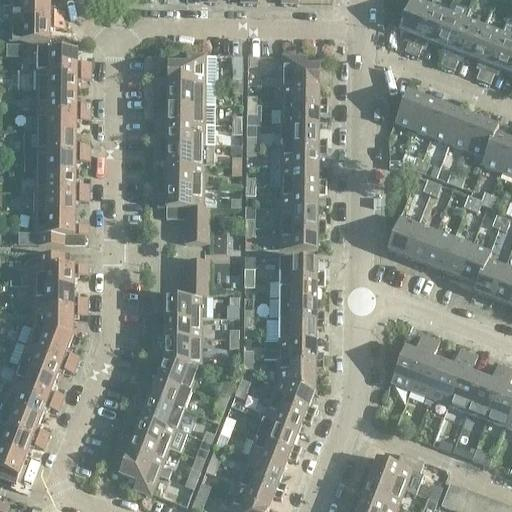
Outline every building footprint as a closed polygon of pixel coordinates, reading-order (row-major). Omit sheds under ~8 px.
[(412,57),(431,9),(408,0),(400,0),(393,19),(404,23),(400,33),(408,36),(407,40),(410,43),(405,55),(412,57)] [(10,23),(64,23),(64,15),(50,15),(50,3),(10,2),(10,23)] [(448,71),(467,22),(471,12),(453,6),(449,15),(437,47),(444,50),(442,56),(446,58),(442,69),(448,71)] [(412,57),(419,60),(423,49),(427,51),(429,44),(437,47),(449,15),(431,9),(412,57)] [(465,58),(472,61),(485,29),(467,22),(448,71),(455,74),(459,63),(463,64),(465,58)] [(64,32),(64,23),(10,23),(10,44),(50,45),(50,32),(64,32)] [(511,28),(506,26),(503,36),(490,68),(488,74),(484,85),(490,87),(495,77),(498,78),(501,72),(508,75),(511,64),(511,28)] [(481,71),(477,83),(484,85),(488,74),(490,68),(503,36),(485,29),(472,61),(480,64),(477,70),(481,71)] [(8,59),(23,59),(24,46),(9,46),(8,59)] [(37,74),(91,74),(91,66),(77,66),(77,53),(37,52),(37,74)] [(168,66),(168,87),(216,88),(216,60),(206,60),(206,58),(186,58),(186,67),(185,67),(185,59),(174,58),(173,66),(168,66)] [(282,89),(320,89),(320,68),(307,68),(307,60),(282,59),(282,89)] [(258,70),(258,61),(249,61),(248,70),(258,70)] [(37,74),(37,94),(77,95),(77,87),(79,87),(82,83),(91,83),(91,74),(37,74)] [(234,89),(243,89),(243,80),(234,80),(234,89)] [(167,108),(205,108),(215,108),(216,88),(168,87),(167,108)] [(243,89),(234,89),(233,98),(243,98),(243,89)] [(319,102),(320,89),(282,89),(282,109),(328,110),(328,102),(319,102)] [(37,94),(36,115),(90,115),(91,107),(77,106),(77,95),(37,94)] [(414,134),(426,102),(408,95),(396,127),(414,134)] [(248,109),(257,109),(258,100),(248,100),(248,109)] [(414,134),(432,141),(444,109),(426,102),(414,134)] [(167,128),(205,129),(215,129),(215,108),(205,108),(167,108),(167,128)] [(257,109),(248,109),(248,118),(257,118),(257,109)] [(281,130),(319,130),(319,118),(328,118),(328,110),(282,109),(281,130)] [(432,141),(450,148),(462,116),(444,109),(432,141)] [(36,115),(36,135),(76,136),(76,124),(90,124),(90,115),(36,115)] [(450,148),(468,155),(480,122),(462,116),(450,148)] [(233,129),(243,129),(243,120),(233,120),(233,129)] [(468,155),(485,161),(486,162),(495,137),(496,137),(499,130),(480,122),(468,155)] [(167,149),(204,149),(215,149),(215,129),(205,129),(167,128),(167,149)] [(243,129),(233,129),(233,138),(243,139),(243,129)] [(281,130),(281,150),(327,151),(327,143),(319,143),(319,130),(281,130)] [(36,135),(36,155),(36,156),(90,156),(90,147),(81,147),(78,143),(76,143),(76,136),(36,135)] [(483,169),(501,176),(511,145),(511,143),(496,137),(495,137),(486,162),(485,161),(483,169)] [(247,150),(257,150),(257,141),(248,141),(247,150)] [(511,179),(511,145),(501,176),(511,179)] [(167,149),(167,170),(204,170),(204,149),(167,149)] [(257,150),(247,150),(247,159),(257,159),(257,150)] [(281,150),(281,171),(319,171),(319,159),(327,159),(327,151),(281,150)] [(24,176),(36,176),(75,177),(76,169),(77,169),(80,165),(90,165),(90,156),(36,156),(36,155),(24,155),(24,176)] [(232,170),(242,170),(242,161),(233,161),(232,170)] [(419,175),(423,164),(417,161),(412,173),(419,175)] [(423,164),(419,175),(426,178),(430,167),(423,164)] [(166,190),(204,191),(204,170),(167,170),(166,190)] [(242,170),(232,170),(232,179),(242,179),(242,170)] [(281,171),(281,191),(327,192),(327,184),(318,184),(319,171),(281,171)] [(455,189),(459,178),(452,175),(448,186),(455,189)] [(36,176),(35,197),(89,197),(89,188),(75,188),(75,177),(36,176)] [(459,178),(455,189),(462,192),(466,180),(459,178)] [(247,191),(256,191),(256,182),(247,182),(247,191)] [(431,198),(435,187),(428,184),(424,195),(431,198)] [(435,187),(431,198),(437,200),(442,189),(435,187)] [(166,190),(166,211),(186,211),(204,211),(204,191),(166,190)] [(256,191),(247,191),(246,200),(256,200),(256,191)] [(280,212),(318,212),(318,200),(326,200),(327,192),(281,191),(280,212)] [(488,210),(492,199),(485,196),(482,204),(481,208),(488,210)] [(35,217),(75,218),(75,205),(89,206),(89,197),(35,197),(35,217)] [(471,213),(476,202),(469,199),(464,211),(471,213)] [(492,199),(488,210),(495,213),(499,202),(492,199)] [(476,202),(471,213),(478,216),(481,208),(482,204),(476,202)] [(232,212),(241,212),(242,203),(232,203),(232,212)] [(204,211),(186,211),(185,223),(209,224),(210,212),(204,211)] [(280,212),(280,232),(326,233),(326,225),(318,224),(318,212),(280,212)] [(39,238),(38,249),(64,249),(65,238),(88,238),(89,229),(75,229),(75,218),(35,217),(35,238),(39,238)] [(500,233),(504,221),(497,219),(493,230),(500,233)] [(388,253),(407,260),(419,228),(400,221),(388,253)] [(504,221),(500,233),(507,235),(511,224),(504,221)] [(209,224),(185,223),(185,235),(209,236),(209,224)] [(246,231),(255,232),(256,223),(247,223),(246,231)] [(437,235),(419,228),(407,260),(425,267),(437,235)] [(255,232),(246,231),(246,240),(255,241),(255,232)] [(280,253),(317,254),(318,241),(326,241),(326,233),(280,232),(280,253)] [(209,236),(185,235),(185,247),(209,248),(209,236)] [(455,242),(437,235),(425,267),(443,274),(455,242)] [(461,281),(473,249),(455,242),(443,274),(461,281)] [(461,281),(478,287),(478,288),(488,263),(489,263),(492,256),(473,249),(461,281)] [(34,289),(74,289),(74,282),(76,282),(79,278),(88,279),(88,269),(64,269),(64,257),(38,257),(38,268),(34,268),(34,289)] [(280,261),(279,283),(325,283),(325,275),(317,275),(317,262),(280,261)] [(493,302),(506,270),(489,263),(488,263),(478,288),(478,287),(475,295),(493,302)] [(185,277),(209,277),(209,265),(185,264),(185,277)] [(493,302),(511,309),(511,307),(511,272),(506,270),(493,302)] [(245,282),(255,282),(255,274),(246,273),(245,282)] [(185,289),(208,289),(209,277),(185,277),(185,289)] [(255,282),(245,282),(245,291),(255,291),(255,282)] [(279,303),(317,304),(317,291),(325,291),(325,283),(279,283),(279,303)] [(34,289),(34,310),(87,310),(88,302),(74,302),(74,289),(34,289)] [(208,301),(208,300),(208,289),(185,289),(184,301),(208,301)] [(165,300),(164,321),(202,322),(212,322),(213,301),(208,301),(184,301),(165,300)] [(240,311),(240,302),(231,302),(231,310),(240,311)] [(279,324),(325,324),(325,316),(316,316),(317,304),(279,303),(279,324)] [(33,330),(73,338),(73,319),(87,319),(87,310),(34,310),(33,330)] [(245,323),(254,323),(254,314),(245,314),(245,323)] [(202,342),(202,322),(164,321),(164,342),(202,342)] [(254,323),(245,323),(245,332),(254,332),(254,323)] [(279,324),(278,344),(316,345),(316,332),(325,332),(325,324),(279,324)] [(73,338),(33,330),(26,349),(76,369),(79,361),(66,356),(73,338)] [(230,343),(240,343),(240,334),(230,334),(230,343)] [(406,351),(392,387),(411,394),(431,342),(422,339),(416,355),(406,351)] [(164,362),(201,370),(202,342),(164,342),(164,362)] [(431,342),(411,394),(430,401),(444,365),(434,361),(440,345),(431,342)] [(240,343),(230,343),(230,352),(239,352),(240,343)] [(278,365),(324,365),(324,357),(316,357),(316,345),(278,344),(278,365)] [(19,369),(56,382),(60,372),(73,377),(76,369),(26,349),(19,369)] [(444,365),(430,401),(449,409),(469,356),(460,353),(454,369),(444,365)] [(244,364),(254,364),(254,355),(244,355),(244,364)] [(469,356),(449,409),(468,416),(482,380),(472,376),(478,360),(469,356)] [(156,382),(192,395),(201,370),(164,362),(156,382)] [(254,364),(244,364),(244,373),(254,373),(254,364)] [(278,385),(315,392),(316,373),(324,373),(324,365),(278,365),(278,385)] [(482,380),(468,416),(488,423),(507,371),(498,368),(492,384),(482,380)] [(11,388),(62,407),(65,399),(52,394),(56,382),(19,369),(11,388)] [(511,372),(507,371),(488,423),(506,431),(511,415),(511,391),(510,391),(511,385),(511,372)] [(149,401),(184,414),(192,395),(156,382),(149,401)] [(239,391),(248,395),(251,386),(242,383),(239,391)] [(278,385),(270,404),(313,421),(316,413),(308,410),(315,392),(278,385)] [(62,407),(11,388),(4,407),(41,421),(46,410),(59,415),(62,407)] [(248,395),(239,391),(235,400),(244,403),(248,395)] [(218,405),(227,409),(230,400),(221,397),(218,405)] [(142,420),(177,434),(184,414),(149,401),(142,420)] [(270,404),(263,423),(298,437),(303,425),(310,428),(313,421),(270,404)] [(227,409),(218,405),(215,414),(224,417),(227,409)] [(41,421),(4,407),(0,416),(0,426),(47,445),(50,437),(37,432),(41,421)] [(187,438),(177,434),(142,420),(134,439),(169,453),(179,457),(187,438)] [(224,429),(233,433),(236,424),(227,421),(224,429)] [(256,442),(299,459),(302,451),(294,448),(298,437),(263,423),(256,442)] [(47,445),(0,426),(0,448),(27,459),(31,448),(44,453),(47,445)] [(233,433),(224,429),(221,438),(230,441),(233,433)] [(203,444),(212,447),(215,438),(206,435),(203,444)] [(162,472),(169,453),(134,439),(127,459),(162,472)] [(248,462),(283,475),(288,463),(296,466),(299,459),(256,442),(248,462)] [(196,463),(205,467),(212,447),(203,444),(196,463)] [(0,448),(0,480),(16,486),(27,459),(0,448)] [(419,479),(424,466),(401,457),(397,468),(377,461),(372,473),(365,470),(362,477),(405,493),(411,476),(419,479)] [(151,500),(162,472),(127,459),(119,478),(136,484),(133,493),(151,500)] [(209,467),(218,471),(222,462),(213,459),(209,467)] [(248,462),(241,481),(284,497),(287,489),(279,486),(283,475),(248,462)] [(188,482),(197,486),(201,476),(205,467),(196,463),(188,482)] [(218,471),(209,467),(206,476),(215,479),(218,471)] [(395,511),(397,511),(405,493),(362,477),(359,485),(367,488),(362,499),(395,511)] [(234,500),(265,511),(269,511),(273,501),(281,504),(284,497),(241,481),(234,500)] [(197,486),(188,482),(185,490),(194,493),(197,486)] [(441,509),(450,511),(453,511),(461,491),(450,486),(441,509)] [(453,511),(466,511),(473,495),(461,491),(453,511)] [(466,511),(479,511),(484,500),(473,495),(466,511)] [(395,511),(362,499),(358,511),(350,508),(348,511),(395,511)] [(265,511),(234,500),(228,511),(265,511)] [(479,511),(492,511),(496,504),(484,500),(479,511)] [(435,511),(437,507),(428,503),(424,511),(435,511)]
